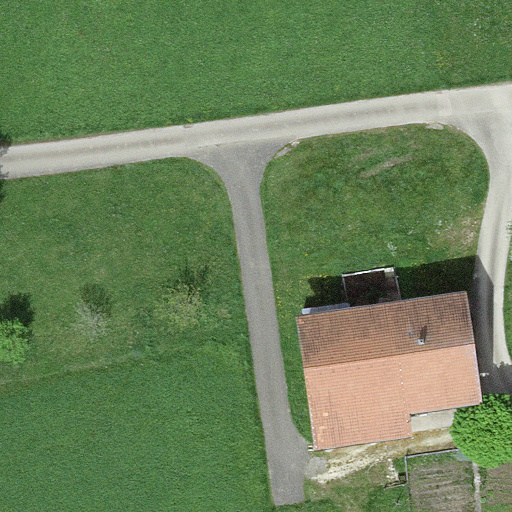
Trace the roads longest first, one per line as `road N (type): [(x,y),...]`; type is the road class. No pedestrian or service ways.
road 1 (track): [(0,155),(511,111)]
road 2 (track): [(501,112),(498,370),(511,418)]
